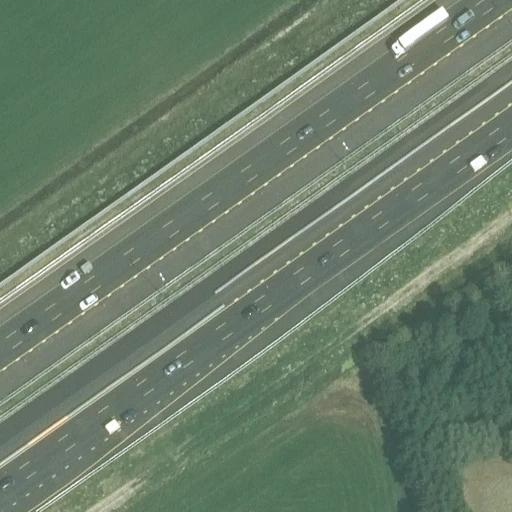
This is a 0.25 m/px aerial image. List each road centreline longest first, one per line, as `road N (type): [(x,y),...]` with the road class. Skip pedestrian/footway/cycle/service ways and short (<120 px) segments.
road 1 (motorway): [(0,463),(511,100)]
road 2 (motorway): [(511,0),(0,361)]
